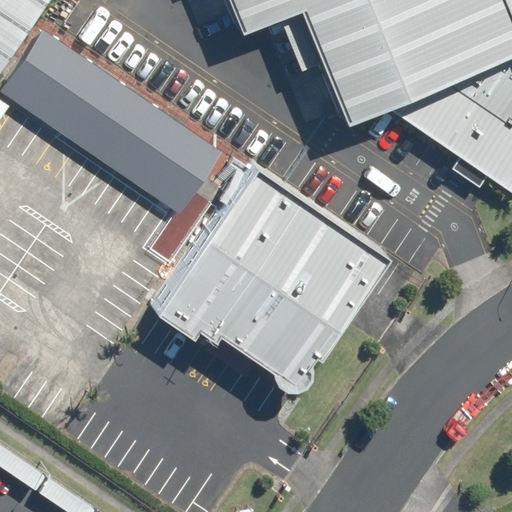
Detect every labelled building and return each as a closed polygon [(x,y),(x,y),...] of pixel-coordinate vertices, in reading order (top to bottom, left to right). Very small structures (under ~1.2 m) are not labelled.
[(0,0),(0,66),(44,0),(0,0)] [(511,16),(505,0),(235,0),(245,24),(301,1),(348,114),(383,100),(511,188),(511,16)] [(40,25),(0,84),(174,203),(214,144),(40,25)] [(387,254),(254,163),(156,305),(195,332),(204,318),(298,382),(387,254)] [(511,511),(511,484),(487,499),(491,511),(511,511)]
